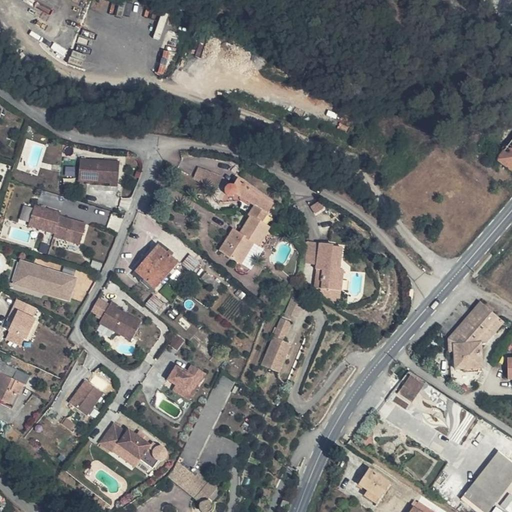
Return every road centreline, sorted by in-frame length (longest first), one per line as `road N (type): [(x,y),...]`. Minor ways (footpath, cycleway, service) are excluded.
road 1 (residential): [(435,298),(365,215),(237,152),(159,142)]
road 2 (residential): [(159,142),(78,327),(87,346),(132,382)]
road 3 (secondary): [(389,350),(341,414),(297,511)]
road 4 (residential): [(159,142),(68,134),(0,87)]
road 5 (unclassified): [(389,350),(511,431)]
